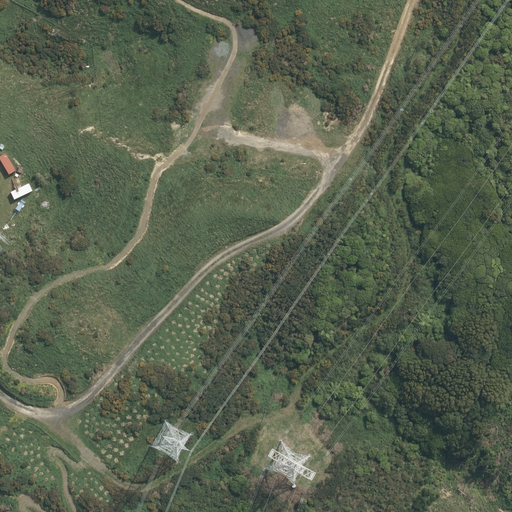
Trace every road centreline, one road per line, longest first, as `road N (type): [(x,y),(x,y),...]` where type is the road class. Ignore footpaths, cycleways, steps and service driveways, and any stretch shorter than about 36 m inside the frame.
road 1 (track): [(58,410),(112,477),(140,487),(248,423),(280,413),(323,359),(399,305),(409,260),(389,162),(402,121),(456,44),(466,0)]
road 2 (track): [(415,0),(369,117),(290,223),(205,270),(72,406),(38,411),(0,395)]
